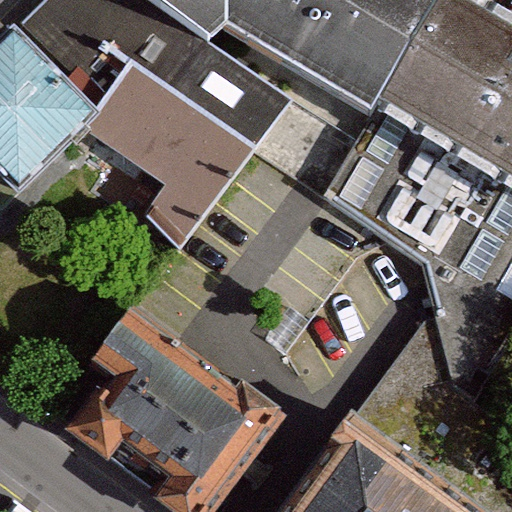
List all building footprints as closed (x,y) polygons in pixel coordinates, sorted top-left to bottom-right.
[(228,62),(136,0),(66,0),(33,32),(109,112),(102,131),(87,145),(166,196),(152,226),(184,257),(294,107),(228,62)] [(392,134),(468,8),(454,0),(136,0),(228,62),(239,46),(392,134)] [(392,134),(349,206),(447,265),(449,305),(454,397),(486,415),(511,370),(511,34),(468,8),(392,134)] [(102,131),(19,47),(0,65),(0,179),(25,205),(87,145),(102,131)] [(511,511),(511,432),(486,415),(454,397),(449,305),(303,511),(511,511)] [(123,398),(85,452),(169,511),(233,511),(287,436),(134,329),(98,380),(123,398)]
